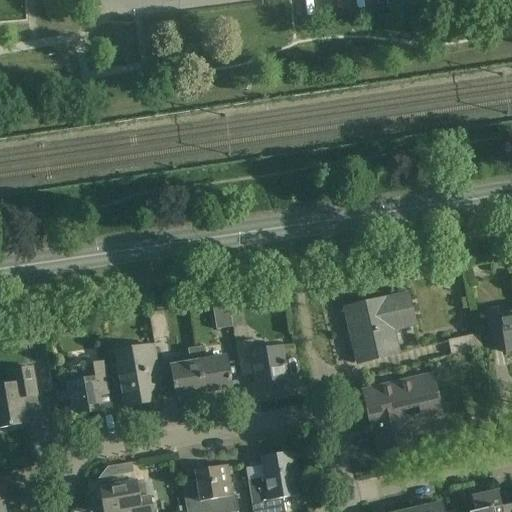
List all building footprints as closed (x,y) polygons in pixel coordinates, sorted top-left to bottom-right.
[(414,325),(407,295),(346,309),(349,320),(346,321),(350,339),(353,338),(359,363),(398,354),(392,329),(414,325)] [(232,328),(227,301),(210,303),(215,330),(232,328)] [(511,314),(499,317),(497,309),(485,312),(490,339),(502,336),(506,354),(511,352),(511,314)] [(169,339),(164,311),(147,314),(152,341),(169,339)] [(481,349),(478,334),(447,340),(450,355),(481,349)] [(255,352),(253,341),(235,344),(241,377),(253,375),(254,385),(286,379),(280,348),(255,352)] [(162,391),(154,346),(114,353),(124,408),(151,403),(150,393),(162,391)] [(203,347),(195,348),(203,394),(230,389),(225,357),(205,361),(203,347)] [(188,357),(169,360),(170,367),(176,399),(177,398),(178,401),(191,399),(190,396),(203,394),(195,348),(187,350),(188,357)] [(110,394),(104,362),(71,368),(74,383),(67,385),(73,416),(100,411),(97,396),(110,394)] [(36,395),(32,369),(18,371),(20,383),(0,386),(0,428),(28,424),(23,397),(36,395)] [(440,414),(431,375),(362,391),(371,430),(374,429),(380,455),(412,447),(406,422),(440,414)] [(299,495),(292,455),(262,460),(266,485),(248,488),(252,511),(284,511),(282,498),(299,495)] [(115,467),(117,476),(133,473),(131,464),(115,467)] [(197,492),(183,495),(185,511),(237,511),(235,497),(231,498),(226,466),(194,471),(197,492)] [(137,499),(135,482),(99,488),(99,490),(95,494),(96,502),(102,504),(103,511),(151,511),(149,497),(137,499)] [(502,511),(497,490),(471,496),(474,511),(502,511)] [(411,510),(411,511),(455,511),(450,511),(442,511),(440,503),(411,510)]
